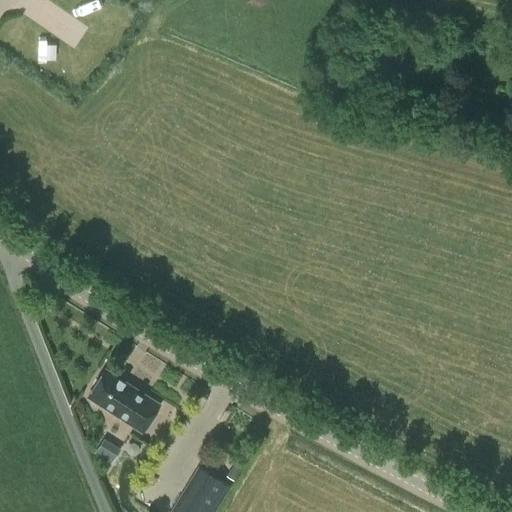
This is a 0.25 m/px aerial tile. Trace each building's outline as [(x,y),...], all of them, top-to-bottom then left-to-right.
[(66,77),(80,75),(78,61),(64,63),(66,77)] [(104,369),(87,395),(141,430),(158,404),(123,381),(118,377),(117,378),(104,369)] [(105,436),(95,450),(112,461),(121,447),(105,436)] [(242,467),(235,464),(227,477),(234,480),(242,467)] [(211,511),(228,486),(198,467),(170,511),(211,511)]
